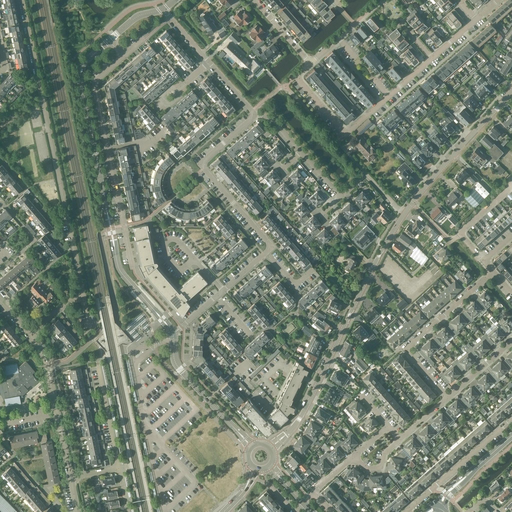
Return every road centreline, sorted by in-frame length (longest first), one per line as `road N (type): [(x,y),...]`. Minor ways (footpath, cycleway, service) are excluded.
road 1 (tertiary): [(156,313),(117,266),(79,79),(81,66),(109,40)]
road 2 (residential): [(82,289),(21,0)]
road 3 (residential): [(285,434),(403,214)]
road 4 (residential): [(222,290),(268,243),(202,162),(252,115)]
road 5 (residential): [(132,269),(95,85),(122,55)]
road 6 (residential): [(493,271),(406,348),(447,397)]
road 7 (residential): [(403,214),(289,90)]
road 8 (residential): [(403,214),(511,90)]
road 9 (residential): [(310,64),(298,79),(342,129),(388,95)]
road 10 (residential): [(405,511),(511,418)]
road 11 (tertiary): [(238,431),(176,366),(172,334)]
